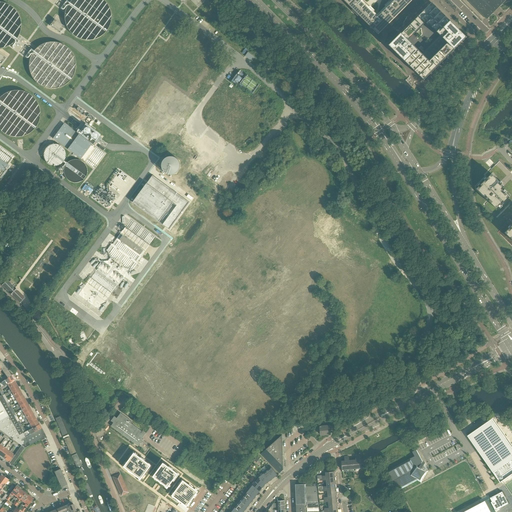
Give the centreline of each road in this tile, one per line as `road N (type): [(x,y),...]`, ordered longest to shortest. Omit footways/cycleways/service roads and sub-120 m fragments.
road 1 (tertiary): [(289,475),(511,346)]
road 2 (unclassified): [(120,511),(63,366),(0,291)]
road 3 (primary): [(254,0),(355,101),(399,163)]
road 4 (primary): [(399,163),(511,346)]
road 5 (primary): [(391,129),(276,0)]
road 6 (residential): [(77,489),(0,347)]
